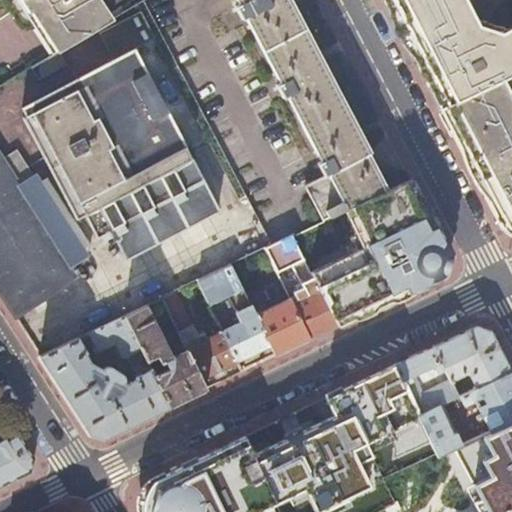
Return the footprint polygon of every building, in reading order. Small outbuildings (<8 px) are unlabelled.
[(18,0),(29,17),(32,15),(56,52),(124,13),(121,10),(110,17),(98,0),(18,0)] [(375,196),(388,190),(369,154),(371,152),(290,0),(236,0),(239,5),(235,6),(242,19),(246,18),(280,84),(277,85),(284,98),(287,97),(321,162),(318,164),(324,176),(305,185),(322,221),(342,212),(353,207),(375,196)] [(383,0),(424,78),(440,109),(503,79),(511,74),(511,33),(505,21),(501,24),(468,13),(461,0),(383,0)] [(111,62),(134,50),(154,38),(140,11),(97,33),(111,62)] [(218,211),(134,50),(111,62),(21,109),(25,117),(21,119),(42,160),(52,154),(84,216),(98,209),(125,258),(218,211)] [(511,98),(503,79),(440,109),(503,229),(511,232),(511,98)] [(3,158),(20,185),(34,176),(29,168),(17,149),(3,158)] [(24,192),(20,185),(3,158),(0,154),(0,296),(13,316),(78,276),(67,258),(83,248),(40,181),(24,192)] [(315,284),(337,326),(385,303),(449,273),(453,260),(434,225),(424,206),(420,199),(411,179),(388,190),(375,196),(353,207),(370,243),(310,273),(315,284)] [(291,236),(271,245),(265,249),(271,261),(278,257),(288,279),(308,269),(291,236)] [(255,315),(230,265),(197,281),(208,305),(227,295),(241,322),(221,330),(236,361),(270,345),(255,315)] [(337,326),(315,284),(306,289),(303,284),(297,287),(299,291),(295,294),(299,301),(292,304),(309,339),(321,334),(337,326)] [(173,292),(161,298),(177,332),(190,325),(173,292)] [(289,299),(255,315),(270,345),(275,356),(294,347),(309,339),(292,304),(289,299)] [(154,375),(169,406),(184,399),(205,389),(201,380),(181,340),(174,344),(178,353),(171,356),(146,305),(124,315),(146,360),(156,355),(162,366),(166,364),(168,369),(154,375)] [(79,337),(39,356),(89,433),(102,438),(134,423),(169,406),(154,375),(146,360),(124,315),(87,333),(94,349),(116,339),(136,378),(125,384),(124,383),(126,378),(107,364),(101,368),(91,361),(87,352),(88,352),(79,337)] [(177,332),(181,340),(201,380),(216,373),(237,363),(236,361),(221,330),(207,338),(203,332),(197,335),(192,325),(190,325),(177,332)] [(511,373),(511,372),(490,332),(476,327),(434,347),(395,366),(419,416),(439,458),(456,450),(462,447),(456,434),(452,436),(438,407),(458,398),(460,397),(464,406),(475,401),(490,434),(511,423),(511,373)] [(511,511),(511,423),(490,434),(462,447),(456,450),(488,511),(255,511),(305,488),(315,511),(369,485),(358,463),(372,457),(365,442),(419,416),(395,366),(327,398),(335,416),(252,455),(244,438),(155,481),(145,511),(511,511)] [(0,487),(30,473),(34,458),(11,423),(1,429),(7,438),(0,441),(0,487)]
